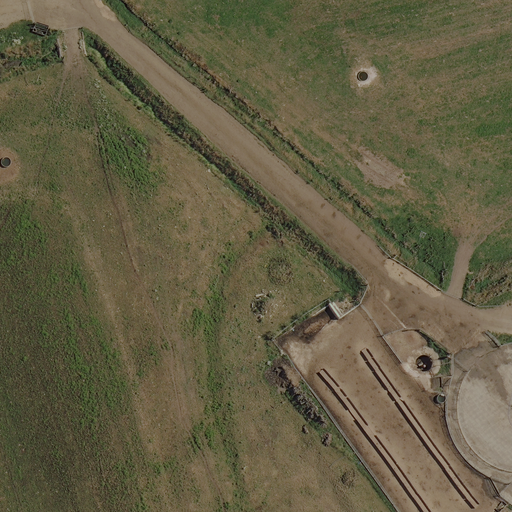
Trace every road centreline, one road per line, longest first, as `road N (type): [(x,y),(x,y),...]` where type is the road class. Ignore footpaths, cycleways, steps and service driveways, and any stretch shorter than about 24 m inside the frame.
road 1 (track): [(431,325),(79,25),(73,0)]
road 2 (track): [(0,43),(175,0)]
